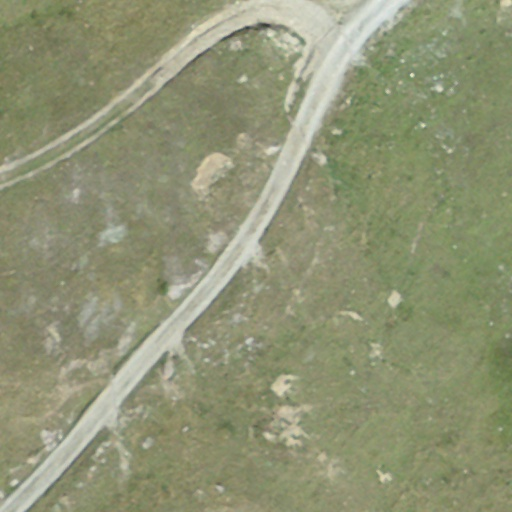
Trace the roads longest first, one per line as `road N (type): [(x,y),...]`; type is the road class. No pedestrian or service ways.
road 1 (track): [(389,0),(344,45),(239,251),(4,511)]
road 2 (track): [(344,45),(296,10),(252,8),(91,127),(0,176)]
